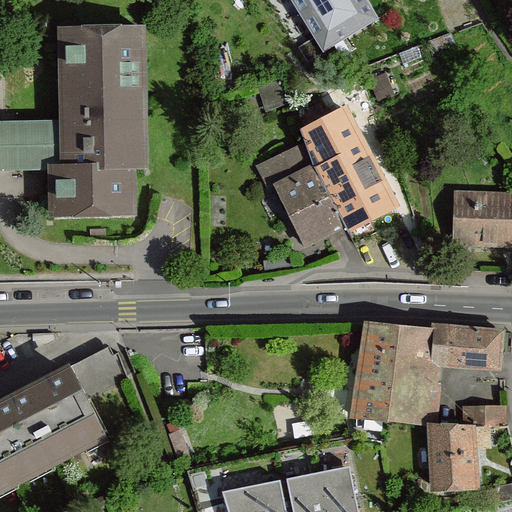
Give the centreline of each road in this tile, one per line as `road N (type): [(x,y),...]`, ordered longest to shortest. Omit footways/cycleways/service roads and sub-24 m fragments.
road 1 (tertiary): [(0,314),(320,302),(511,309)]
road 2 (unknown): [(2,187),(6,218),(34,244),(61,254),(134,253),(149,277),(152,309)]
